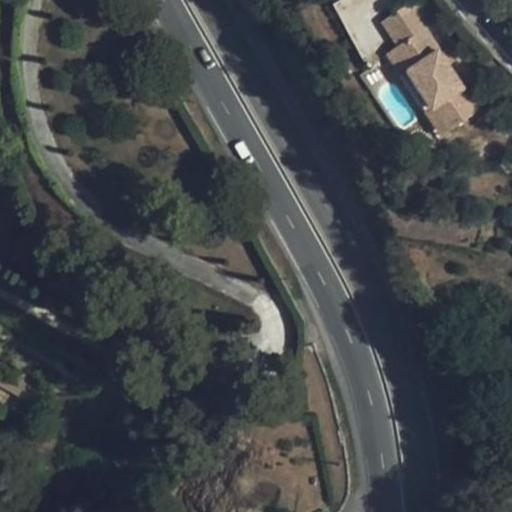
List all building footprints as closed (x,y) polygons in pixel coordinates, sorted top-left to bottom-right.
[(451,129),(481,109),(425,28),(395,48),(451,129)] [(446,132),(451,129),(395,48),(391,52),(446,132)] [(11,178),(5,180),(8,185),(9,185),(10,188),(14,187),(12,183),(13,183),(11,178)] [(11,191),(0,195),(0,227),(22,218),(11,191)] [(511,511),(511,500),(504,501),(503,511),(511,511)]
